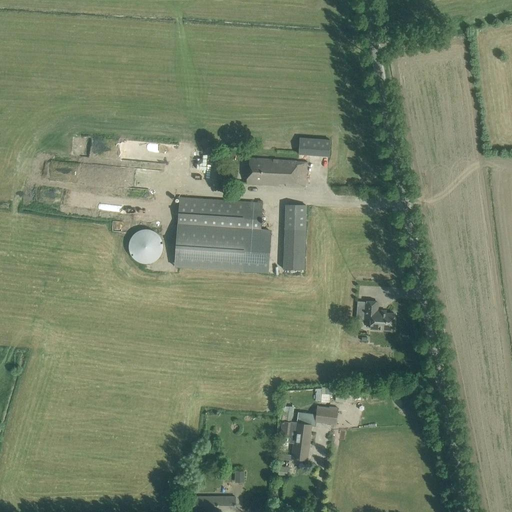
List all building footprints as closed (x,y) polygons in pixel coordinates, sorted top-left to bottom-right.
[(299,137),(299,155),(330,155),(331,138),(299,137)] [(307,162),(249,158),(246,184),(279,186),(280,182),(286,182),(285,186),(305,187),(307,162)] [(200,164),(199,174),(216,175),(217,165),(200,164)] [(246,235),(260,236),(263,203),(179,198),(177,230),(246,235)] [(284,269),(304,270),(306,205),(286,204),(284,269)] [(154,261),(155,261),(157,259),(159,257),(161,255),(162,252),(163,249),(163,246),(163,243),(162,241),(161,238),(159,235),(157,233),(154,232),(152,230),(149,230),(146,229),(143,230),(140,230),(137,232),(136,232),(135,234),(132,236),(131,238),(129,241),(129,244),(128,247),(129,250),(129,253),(131,255),(132,258),(134,260),(137,261),(140,263),(142,263),(145,264),(148,263),(151,263),(154,261)] [(243,270),(246,235),(177,230),(175,266),(225,270),(243,271),(243,270)] [(371,329),(383,330),(393,330),(394,314),(377,313),(378,302),(366,301),(365,317),(372,317),(371,329)] [(298,413),(297,424),(293,459),(306,460),(311,421),(335,423),(337,407),(317,405),(316,415),(298,413)] [(281,434),(289,435),(291,413),(283,412),(281,434)] [(204,454),(203,462),(221,466),(223,457),(204,454)] [(247,475),(239,474),(238,485),(245,486),(247,475)] [(236,497),(194,497),(194,511),(236,511),(236,497)]
